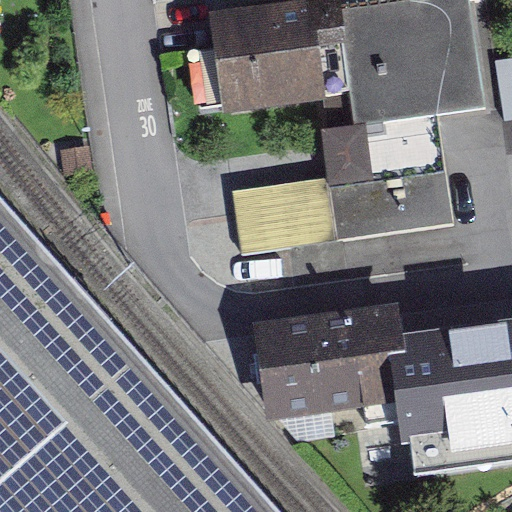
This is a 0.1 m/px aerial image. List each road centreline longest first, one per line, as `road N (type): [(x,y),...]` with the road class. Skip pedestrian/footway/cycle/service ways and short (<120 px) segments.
road 1 (residential): [(123,0),(155,241),(191,293),(225,310),(258,314),(511,281)]
road 2 (motorway): [(199,511),(0,289)]
